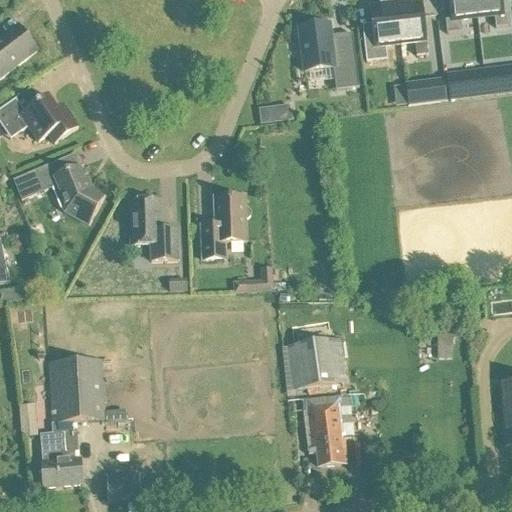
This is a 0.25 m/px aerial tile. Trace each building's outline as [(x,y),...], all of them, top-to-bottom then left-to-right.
[(447,0),(451,24),(446,24),(447,37),(461,35),(460,25),(477,24),(474,0),(447,0)] [(500,0),(474,0),(477,24),(495,21),(496,31),(510,29),(508,16),(502,17),(500,0)] [(400,50),(415,48),(417,59),(427,58),(421,5),(395,8),(400,50)] [(385,51),(400,50),(395,8),(370,11),(373,37),(363,38),(367,65),(387,63),(385,51)] [(0,82),(37,55),(17,28),(0,41),(0,82)] [(329,28),(299,32),(305,75),(333,71),(336,94),(359,91),(352,38),(331,40),(329,28)] [(511,69),(484,74),(487,100),(511,96),(511,69)] [(484,74),(446,79),(449,105),(487,100),(484,74)] [(444,86),(405,91),(407,110),(447,105),(445,86),(444,86)] [(24,116),(14,102),(0,111),(0,127),(10,142),(28,130),(39,146),(48,139),(55,148),(78,131),(62,108),(56,112),(47,99),(40,105),(24,116)] [(262,128),(272,127),(270,111),(262,112),(258,113),(260,129),(262,128)] [(27,178),(12,184),(21,205),(36,199),(54,191),(64,216),(89,229),(105,199),(87,189),(79,170),(64,176),(59,164),(35,174),(27,178)] [(201,228),(201,234),(203,264),(225,263),(225,246),(246,245),(245,223),(247,222),(250,219),(250,214),(247,211),(244,211),(244,201),(214,202),(215,228),(201,228)] [(161,232),(160,203),(129,204),(130,249),(150,249),(151,264),(178,264),(177,232),(161,232)] [(0,243),(0,286),(9,286),(0,243)] [(246,284),(246,296),(273,296),(273,292),(278,292),(278,287),(273,288),(272,272),(261,273),(261,284),(246,284)] [(169,284),(169,297),(187,297),(187,284),(186,284),(169,284)] [(24,292),(0,298),(0,305),(24,304),(24,292)] [(452,339),(437,339),(438,363),(453,363),(452,339)] [(295,394),(346,387),(340,342),(289,349),(295,394)] [(106,425),(102,363),(49,366),(52,428),(62,427),(62,436),(39,438),(42,467),(41,467),(43,491),(84,487),(81,464),(79,463),(75,426),(106,425)] [(511,381),(501,383),(506,446),(511,445),(511,381)] [(347,467),(339,408),(306,412),(311,453),(319,452),(321,471),(347,467)] [(20,426),(22,441),(37,440),(36,425),(20,426)] [(140,501),(138,477),(106,479),(108,503),(140,501)]
